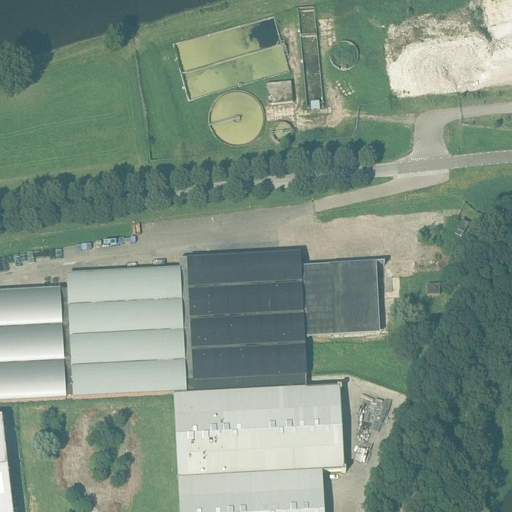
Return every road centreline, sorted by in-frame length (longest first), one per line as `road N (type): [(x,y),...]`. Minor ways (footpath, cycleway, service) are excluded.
road 1 (tertiary): [(511,156),(54,210)]
road 2 (tertiary): [(454,511),(469,415),(511,332)]
